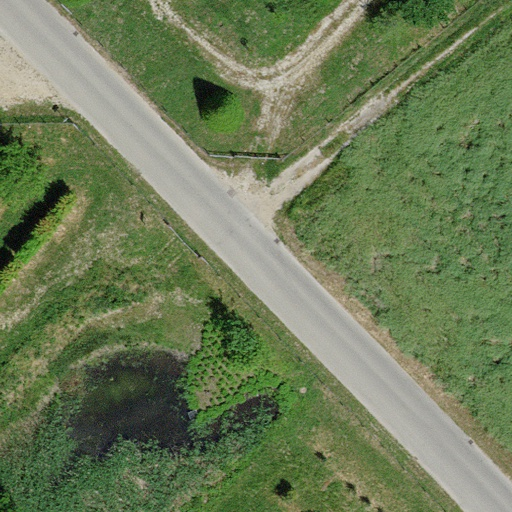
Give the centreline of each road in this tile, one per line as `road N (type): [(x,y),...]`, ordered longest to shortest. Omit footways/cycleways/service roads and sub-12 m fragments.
road 1 (unclassified): [(10,0),(511,511)]
road 2 (track): [(211,204),(324,38),(366,0)]
road 3 (track): [(282,96),(151,0)]
